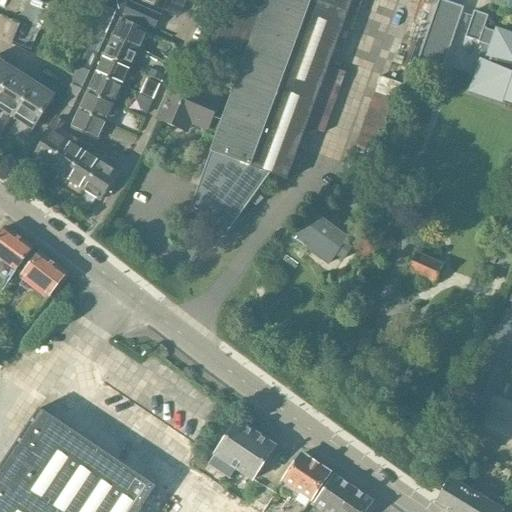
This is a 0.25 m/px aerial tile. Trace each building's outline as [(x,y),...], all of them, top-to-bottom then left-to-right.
[(105,0),(103,7),(116,12),(122,15),(154,29),(159,17),(127,3),(121,0),(105,0)] [(143,0),(143,2),(162,10),(166,0),(169,0),(179,4),(181,0),(180,0),(143,0)] [(285,179),(350,0),(226,0),(204,64),(238,77),(189,211),(224,236),(269,173),(285,179)] [(428,30),(418,60),(442,68),(452,39),(462,9),(458,7),(438,1),(428,30)] [(103,7),(93,31),(105,36),(116,12),(103,7)] [(474,11),(465,37),(479,43),(479,44),(492,49),(488,62),(479,59),(468,92),(502,104),(502,101),(511,104),(511,33),(495,28),(494,32),(486,29),(484,28),(484,27),(488,16),(474,11)] [(119,19),(110,39),(137,50),(146,32),(119,19)] [(93,31),(85,48),(97,53),(105,36),(93,31)] [(110,39),(102,56),(129,68),(137,50),(110,39)] [(85,48),(77,68),(88,73),(97,53),(85,48)] [(102,56),(94,75),(120,87),(129,68),(102,56)] [(0,90),(13,71),(0,62),(0,90)] [(72,78),(69,85),(80,90),(88,73),(77,68),(72,78)] [(13,71),(0,90),(0,109),(11,116),(32,83),(13,71)] [(94,75),(86,93),(112,105),(120,87),(94,75)] [(167,100),(158,120),(184,132),(188,122),(206,130),(211,119),(220,99),(176,79),(167,100)] [(32,130),(38,121),(49,128),(53,121),(59,109),(50,103),(54,97),(52,95),(32,83),(11,116),(32,130)] [(62,102),(61,104),(72,108),(80,90),(69,85),(62,102)] [(86,93),(77,111),(104,123),(112,105),(86,93)] [(53,121),(64,126),(66,123),(72,108),(61,104),(59,109),(53,121)] [(96,140),(104,123),(77,111),(70,128),(96,140)] [(49,128),(31,157),(49,168),(68,138),(69,135),(61,130),(64,126),(53,121),(49,128)] [(68,138),(49,168),(65,179),(82,152),(69,143),(71,140),(68,138)] [(82,152),(65,179),(81,189),(100,159),(92,154),(90,157),(82,152)] [(100,159),(81,189),(99,201),(119,170),(114,168),(112,171),(99,163),(101,159),(100,159)] [(342,258),(350,248),(342,243),(346,238),(325,223),(331,214),(321,207),(315,216),(312,214),(297,234),(311,244),(307,249),(327,264),(335,253),(342,258)] [(0,234),(0,288),(14,270),(31,248),(5,227),(0,234)] [(48,296),(65,273),(38,253),(22,275),(38,288),(20,311),(30,318),(47,295),(48,296)] [(502,319),(489,354),(508,361),(511,362),(511,298),(507,311),(505,310),(502,319)] [(365,353),(372,333),(348,324),(341,345),(365,353)] [(484,365),(460,420),(479,428),(503,373),(502,373),(508,361),(489,354),(484,365)] [(39,409),(0,467),(0,511),(138,511),(155,488),(39,409)] [(251,481),(275,447),(238,422),(215,456),(251,481)] [(283,482),(295,491),(310,501),(329,473),(302,454),(283,482)] [(315,504),(326,511),(336,511),(353,489),(334,476),(315,504)] [(446,511),(501,511),(503,511),(449,478),(435,501),(446,507),(444,511),(446,511)] [(353,489),(336,511),(364,511),(371,502),(353,489)]
